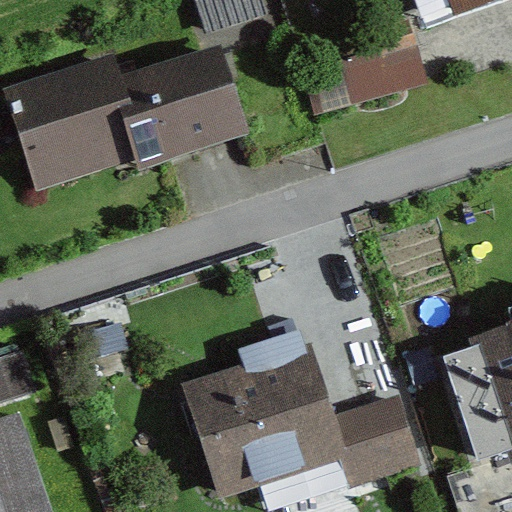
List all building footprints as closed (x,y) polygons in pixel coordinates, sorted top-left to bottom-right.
[(261,12),(257,0),(202,0),(198,1),(208,30),(261,12)] [(413,0),(421,21),(480,0),(413,0)] [(431,86),(421,44),(341,62),(351,104),(431,86)] [(158,136),(162,148),(239,123),(217,56),(118,88),(110,64),(9,97),(26,150),(49,142),(58,169),(158,136)] [(511,343),(489,351),(511,420),(511,343)] [(417,462),(396,400),(329,422),(306,354),(277,364),(270,345),(241,355),(247,374),(187,394),(221,491),(258,479),(253,465),(333,440),(347,485),(417,462)] [(0,423),(17,418),(37,411),(19,355),(0,360),(0,423)] [(0,511),(48,511),(17,418),(0,423),(0,511)] [(448,476),(459,511),(511,511),(511,462),(510,456),(492,462),(481,429),(457,437),(468,469),(448,476)]
